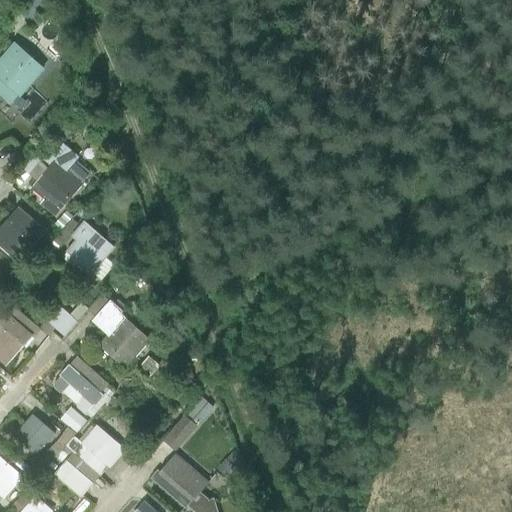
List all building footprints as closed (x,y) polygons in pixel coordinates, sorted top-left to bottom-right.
[(19,99),(44,70),(14,44),(0,59),(0,98),(9,106),(17,96),(19,99)] [(39,206),(54,218),(82,185),(67,173),(78,159),(59,142),(45,158),(36,150),(21,169),(37,183),(31,191),(43,201),(39,206)] [(0,248),(17,263),(45,232),(17,208),(0,227),(0,248)] [(79,226),(71,220),(52,242),(60,249),(79,226)] [(106,259),(115,249),(83,222),(70,238),(74,242),(65,253),(67,254),(63,259),(73,268),(77,263),(92,275),(99,280),(112,265),(106,259)] [(94,318),(108,302),(107,300),(111,295),(106,290),(88,312),(94,318)] [(98,346),(124,370),(150,341),(121,315),(122,313),(109,301),(108,302),(94,318),(91,323),(106,336),(98,346)] [(54,330),(64,338),(77,323),(87,310),(80,304),(69,316),(58,306),(45,321),(45,322),(38,329),(40,331),(48,337),(54,330)] [(33,340),(40,331),(38,329),(11,306),(5,313),(5,312),(0,317),(0,363),(5,368),(23,347),(25,349),(33,340)] [(137,370),(148,379),(159,367),(148,357),(137,370)] [(105,388),(108,385),(77,358),(69,366),(68,365),(58,376),(59,377),(54,384),(54,389),(59,394),(62,394),(75,405),(76,409),(84,416),(86,414),(91,419),(113,395),(105,388)] [(183,420),(194,430),(211,409),(201,400),(183,420)] [(75,434),(85,422),(70,408),(59,421),(75,434)] [(35,456),(53,435),(32,415),(13,437),(35,456)] [(163,443),(174,452),(194,430),(183,420),(163,443)] [(109,470),(125,451),(96,426),(94,429),(91,427),(78,441),(74,438),(65,449),(72,454),(99,477),(100,478),(107,468),(109,470)] [(74,438),(76,437),(68,429),(30,470),(32,472),(39,478),(65,449),(74,438)] [(128,455),(140,465),(153,450),(141,440),(128,455)] [(217,469),(228,480),(242,466),(234,450),(217,469)] [(92,484),(99,477),(72,454),(53,476),(81,499),(93,485),(92,484)] [(216,511),(213,499),(208,501),(199,494),(208,484),(175,455),(159,473),(157,471),(150,480),(187,511),(189,510),(192,511),(216,511)] [(27,477),(32,472),(30,470),(16,457),(11,462),(27,477)] [(4,501),(23,479),(0,458),(0,501),(2,499),(4,501)]
